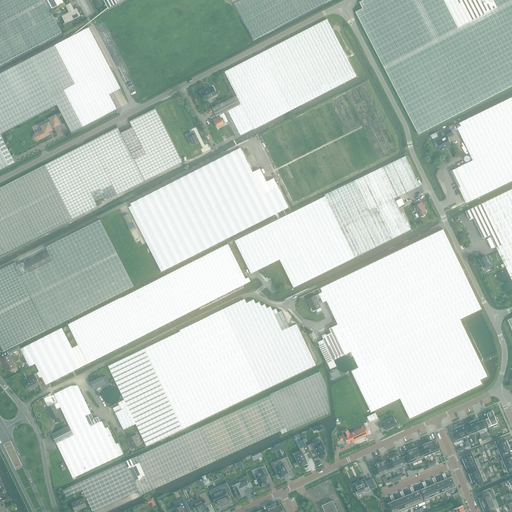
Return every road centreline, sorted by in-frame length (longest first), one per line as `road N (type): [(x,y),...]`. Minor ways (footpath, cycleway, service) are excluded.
road 1 (unclassified): [(22,409),(237,298),(284,303),(446,223)]
road 2 (unclassified): [(0,267),(249,141)]
road 3 (unclassified): [(446,223),(341,4)]
road 4 (unclassified): [(183,86),(341,4)]
road 5 (residential): [(281,492),(435,418)]
road 6 (unclassified): [(0,180),(135,110)]
road 7 (unclassified): [(135,110),(78,0)]
